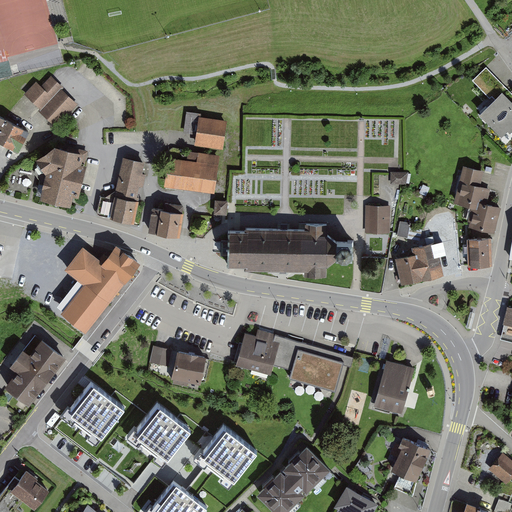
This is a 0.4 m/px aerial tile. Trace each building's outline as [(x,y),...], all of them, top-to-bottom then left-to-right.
[(506,88),(488,68),(474,80),(492,100),(506,88)] [(62,88),(51,77),(42,86),(36,81),(26,94),(57,126),(78,104),(62,88)] [(511,129),(511,100),(503,91),(480,113),(503,138),(511,129)] [(0,141),(18,151),(29,131),(0,115),(0,141)] [(228,121),(200,116),(194,145),(222,150),(228,121)] [(47,174),(41,198),(72,206),(85,153),(55,145),(37,158),(47,174)] [(197,161),(168,157),(164,187),(215,194),(221,156),(198,153),(197,161)] [(111,220),(135,224),(147,161),(124,156),(111,220)] [(484,171),(464,166),(455,202),(474,207),(469,227),(496,234),(503,207),(487,203),(491,188),(480,185),(484,171)] [(404,172),(392,172),(392,184),(408,184),(408,172),(404,172)] [(430,188),(424,185),(420,193),(426,196),(430,188)] [(228,201),(215,200),(213,215),(226,216),(228,201)] [(372,205),(367,205),(367,220),(366,233),(390,234),(391,205),(372,205)] [(185,213),(153,208),(149,232),(181,237),(185,213)] [(410,223),(400,221),(397,236),(402,237),(407,238),(410,223)] [(229,227),(228,266),(241,267),(241,270),(310,271),(310,278),(328,278),(328,265),(339,258),(353,258),(354,241),(339,240),(332,232),(332,227),(323,227),(323,224),(311,224),(311,227),(244,226),(244,228),(229,227)] [(489,239),(469,240),(471,267),(491,266),(489,239)] [(416,253),(395,258),(401,285),(444,276),(436,242),(415,247),(416,253)] [(65,270),(82,283),(60,311),(87,332),(134,272),(130,269),(137,259),(118,244),(104,261),(84,246),(65,270)] [(477,308),(472,306),(466,327),(471,328),(477,308)] [(511,309),(508,309),(501,339),(511,341),(511,309)] [(256,336),(245,333),(235,365),(273,376),(276,365),(292,370),(289,377),(334,390),(344,356),(258,330),(256,336)] [(33,405),(71,355),(45,336),(32,353),(26,349),(14,366),(21,371),(9,387),(33,405)] [(172,350),(155,347),(152,363),(169,367),(172,350)] [(207,357),(178,352),(173,378),(201,384),(207,357)] [(415,368),(387,360),(374,405),(402,413),(415,368)] [(125,408),(91,382),(66,413),(100,440),(125,408)] [(349,404),(364,408),(368,396),(353,391),(349,404)] [(189,428),(158,403),(133,434),(165,459),(189,428)] [(258,450),(224,424),(198,458),(232,483),(258,450)] [(433,449),(406,438),(393,469),(419,481),(433,449)] [(308,447),(258,493),(275,511),(285,511),(330,471),(308,447)] [(511,474),(511,460),(503,453),(489,469),(505,482),(511,474)] [(8,486),(0,496),(0,511),(23,511),(18,508),(24,500),(35,509),(49,490),(37,481),(39,479),(27,470),(12,489),(8,486)] [(202,511),(207,507),(174,481),(149,511),(202,511)] [(374,511),(379,505),(348,486),(335,508),(341,511),(374,511)] [(492,511),(467,502),(463,511),(492,511)]
